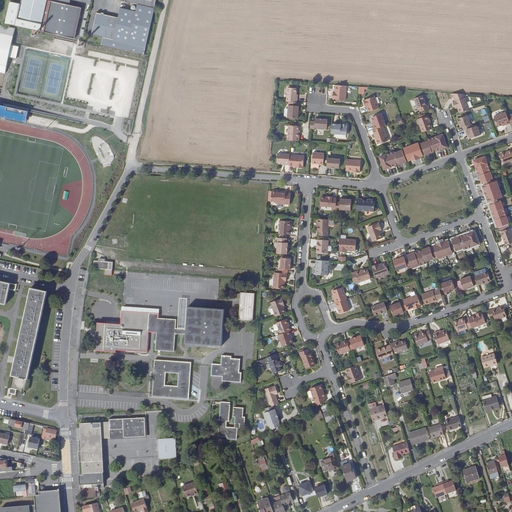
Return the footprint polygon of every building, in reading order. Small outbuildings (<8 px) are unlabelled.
[(11,1),(6,24),(34,30),(33,32),(40,34),(40,31),(45,32),(52,0),(49,0),(22,0),(22,4),(11,1)] [(45,32),(76,39),(83,8),(70,5),(71,0),(51,0),(52,0),(45,32)] [(139,4),(137,10),(122,7),(119,18),(97,13),(92,35),(104,38),(102,45),(144,54),(154,7),(139,4)] [(0,25),(0,72),(1,73),(5,73),(15,29),(0,25)] [(345,100),(346,86),(335,85),(335,92),(333,92),(333,99),(345,100)] [(296,98),(296,94),(297,88),(288,87),(287,101),(289,101),(297,102),(298,98),(296,98)] [(469,109),(464,94),(453,93),(455,101),(453,102),(455,107),(457,106),(459,111),(460,113),(469,109)] [(363,100),(365,105),(366,105),(367,107),(369,112),(379,108),(375,96),(363,100)] [(419,108),(420,112),(429,109),(428,105),(426,105),(423,96),(414,99),(418,109),(419,108)] [(297,102),(289,101),(288,117),(298,118),(298,115),(299,110),(299,106),(298,106),(299,102),(297,102)] [(0,116),(25,122),(28,111),(0,105),(0,116)] [(508,117),(506,112),(494,116),(498,126),(505,124),(506,125),(510,123),(508,117)] [(462,127),(464,130),(465,130),(472,127),(466,113),(457,116),(459,123),(459,124),(460,124),(462,127)] [(383,126),(386,126),(382,114),(372,117),(373,122),(374,125),(373,125),(375,129),(383,126)] [(422,132),(433,129),(431,124),(428,115),(418,119),(417,121),(418,124),(420,125),(422,132)] [(315,121),(311,121),(310,129),(315,129),(315,127),(326,128),(326,119),(316,118),(315,121)] [(346,123),(343,123),(341,124),(338,124),(332,124),(332,134),(347,135),(347,125),(346,123)] [(298,141),(298,134),(297,134),(297,130),(297,126),(289,125),(288,140),(291,140),(298,141)] [(468,133),(468,135),(469,137),(470,139),(480,135),(477,125),(472,127),(465,130),(466,133),(468,133)] [(378,141),(377,143),(378,146),(380,146),(389,143),(383,126),(375,129),(373,130),(375,138),(376,137),(378,141)] [(425,155),(433,152),(432,150),(436,149),(437,151),(437,152),(444,150),(444,148),(443,147),(447,145),(443,134),(428,139),(429,141),(421,144),(425,155)] [(404,150),(407,158),(411,156),(412,158),(412,159),(419,157),(419,155),(418,154),(422,152),(419,144),(404,150)] [(380,157),(384,170),(388,168),(389,170),(396,167),(395,166),(394,164),(398,163),(399,164),(407,162),(403,150),(391,154),(390,153),(380,157)] [(511,150),(500,154),(504,164),(511,160),(511,150)] [(290,155),(290,154),(278,153),(277,163),(285,163),(285,165),(289,165),(290,155)] [(312,163),(319,164),(319,165),(323,165),(324,154),(313,153),(312,163)] [(298,166),(298,168),(303,168),(304,156),(290,155),(289,165),(289,166),(296,166),(298,166)] [(346,168),(353,169),(355,169),(355,171),(360,171),(361,157),(347,156),(346,168)] [(481,183),(493,179),(485,156),(474,160),(475,166),(479,175),(481,183)] [(340,159),(328,158),(327,167),(339,168),(340,159)] [(485,196),(486,196),(488,202),(503,197),(497,181),(482,186),(483,187),(485,192),(483,193),(484,195),(485,196)] [(291,193),(281,193),(278,192),(278,191),(272,191),(271,202),(277,202),(276,203),(290,204),(291,193)] [(336,210),(337,198),(333,198),(333,197),(328,196),(328,198),(321,197),(320,206),(332,207),(332,210),(336,210)] [(347,198),(340,198),(339,209),(351,210),(351,199),(347,199),(347,198)] [(357,198),(356,210),(374,211),(375,201),(374,200),(372,199),(371,200),(368,200),(362,200),(362,199),(357,198)] [(497,228),(509,223),(501,201),(489,205),(490,208),(492,213),(496,223),(497,228)] [(329,219),(318,219),(318,226),(318,231),(319,231),(319,235),(327,236),(329,219)] [(290,235),(290,229),(290,227),(291,227),(292,221),(280,220),(279,234),(290,235)] [(380,230),(382,230),(379,222),(367,227),(373,241),(383,238),(380,230)] [(503,238),(506,245),(511,242),(511,234),(510,228),(501,231),(503,238)] [(479,245),(474,231),(470,233),(470,231),(469,230),(462,232),(463,233),(463,235),(460,236),(459,235),(451,238),(456,252),(464,249),(464,250),(479,245)] [(277,253),(287,254),(287,250),(286,250),(286,247),(288,247),(288,243),(287,243),(287,238),(278,238),(277,253)] [(328,253),(329,240),(318,239),(317,247),(317,252),(328,253)] [(356,240),(340,239),(340,241),(339,252),(344,252),(345,250),(347,250),(356,251),(356,240)] [(438,246),(434,247),(438,258),(453,253),(449,242),(445,243),(444,242),(444,240),(437,243),(437,244),(438,246)] [(419,253),(418,251),(418,250),(411,252),(411,254),(412,255),(408,257),(409,259),(412,268),(412,269),(427,264),(427,262),(434,260),(429,246),(421,248),(422,250),(423,251),(419,253)] [(408,269),(412,268),(409,259),(405,261),(403,254),(399,255),(399,257),(400,258),(397,259),(393,260),(397,270),(407,267),(408,269)] [(290,263),(291,258),(281,258),(280,269),(278,269),(278,273),(287,273),(287,270),(290,270),(290,265),(289,265),(290,263)] [(331,261),(317,260),(316,268),(314,267),(313,274),(327,275),(328,265),(331,265),(331,261)] [(94,261),(94,268),(109,269),(109,262),(106,261),(98,261),(94,261)] [(379,265),(372,268),(376,279),(390,274),(386,264),(380,266),(379,265)] [(359,271),(351,273),(353,276),(355,283),(358,281),(359,282),(371,278),(367,269),(359,272),(359,271)] [(286,281),(287,273),(278,273),(274,272),(273,288),(284,289),(285,281),(286,281)] [(488,272),(475,276),(477,283),(478,285),(485,283),(491,281),(488,272)] [(475,276),(471,277),(471,276),(460,280),(464,289),(469,288),(474,286),(474,284),(477,283),(475,276)] [(0,302),(6,304),(11,283),(0,280),(0,302)] [(442,283),(446,295),(448,294),(449,294),(449,291),(455,289),(452,280),(442,283)] [(334,299),(336,303),(346,299),(347,299),(343,287),(332,291),(335,299),(334,299)] [(12,375),(28,379),(47,292),(32,288),(30,297),(25,319),(20,341),(15,361),(12,375)] [(422,295),(425,305),(433,302),(437,301),(436,300),(443,298),(440,290),(434,292),(433,291),(422,295)] [(245,320),(250,320),(252,320),(253,320),(255,293),(241,292),(240,300),(240,306),(239,319),(241,320),(245,320)] [(414,297),(404,301),(407,310),(407,311),(410,310),(412,309),(413,310),(418,309),(414,297)] [(276,316),(286,313),(283,303),(284,303),(282,298),(271,302),(276,316)] [(350,310),(346,299),(336,303),(335,303),(337,307),(340,313),(350,310)] [(407,310),(404,301),(400,302),(400,301),(396,303),(397,303),(390,306),(393,316),(397,315),(397,314),(398,314),(400,313),(400,314),(404,312),(404,311),(407,310)] [(388,311),(384,302),(372,307),(375,316),(379,314),(388,311)] [(487,310),(490,318),(494,317),(495,320),(507,316),(503,305),(497,307),(491,309),(491,308),(487,310)] [(176,328),(176,319),(158,318),(159,314),(122,311),(121,324),(106,323),(104,351),(115,352),(115,349),(147,352),(148,331),(151,332),(152,332),(155,332),(157,332),(157,333),(156,341),(156,344),(156,350),(174,351),(175,344),(175,342),(175,334),(175,333),(186,334),(186,335),(185,343),(222,346),(224,309),(217,309),(188,307),(186,329),(176,328)] [(474,316),(468,318),(472,327),(472,328),(486,323),(482,312),(477,314),(478,314),(476,315),(474,316)] [(472,327),(468,318),(465,319),(464,318),(460,319),(461,320),(460,320),(458,321),(458,320),(454,322),(457,332),(472,327)] [(274,324),(278,335),(284,333),(287,331),(288,331),(284,320),(274,324)] [(446,330),(441,331),(438,332),(438,331),(436,332),(434,333),(438,344),(449,340),(446,330)] [(288,336),(289,336),(287,331),(284,333),(278,335),(276,336),(280,347),(291,344),(289,339),(288,336)] [(428,339),(432,338),(429,331),(423,333),(422,332),(418,333),(417,334),(415,336),(418,345),(429,341),(428,339)] [(347,341),(350,350),(365,345),(361,335),(353,338),(350,339),(351,340),(347,341)] [(347,341),(347,340),(341,342),(336,344),(339,354),(351,350),(350,350),(347,341)] [(402,341),(400,342),(394,344),(394,343),(390,344),(390,345),(394,354),(408,349),(405,340),(402,341)] [(394,354),(390,345),(382,348),(376,350),(379,359),(394,354)] [(300,357),(300,356),(305,368),(315,365),(310,353),(309,353),(307,349),(298,352),(300,357)] [(276,354),(266,358),(268,362),(269,362),(273,373),(282,370),(281,366),(282,365),(281,361),(279,362),(276,354)] [(491,365),(491,366),(497,364),(494,354),(481,358),(484,367),(491,365)] [(222,381),(241,382),(241,373),(239,372),(240,359),(231,358),(231,356),(222,355),(221,364),(212,364),(212,367),(211,376),(223,376),(222,381)] [(189,399),(191,362),(155,360),(152,396),(189,399)] [(347,369),(350,376),(350,378),(349,378),(351,383),(361,379),(356,365),(347,369)] [(438,368),(428,371),(431,382),(445,378),(443,368),(438,369),(438,368)] [(386,376),(389,385),(393,384),(392,378),(396,377),(395,373),(386,376)] [(211,385),(220,386),(221,377),(211,376),(211,385)] [(26,380),(13,377),(11,385),(24,388),(26,380)] [(412,390),(409,380),(397,383),(400,393),(412,390)] [(310,389),(317,406),(326,401),(324,398),(325,397),(321,385),(310,389)] [(268,407),(279,404),(275,395),(278,393),(276,386),(273,387),(272,386),(262,390),(268,407)] [(485,409),(493,407),(499,406),(496,395),(482,399),(485,409)] [(235,424),(235,428),(233,427),(231,427),(226,427),(226,425),(227,423),(227,421),(229,421),(230,411),(230,410),(230,402),(221,402),(219,420),(217,419),(217,427),(219,427),(218,436),(227,436),(227,439),(237,439),(238,428),(240,428),(240,424),(245,424),(245,417),(243,417),(243,408),(234,407),(233,417),(235,417),(235,424)] [(369,409),(372,420),(386,416),(382,404),(369,409)] [(313,409),(316,418),(322,416),(319,407),(313,409)] [(269,425),(271,430),(280,425),(279,422),(280,421),(278,418),(277,418),(276,414),(277,414),(275,409),(264,413),(269,425)] [(440,428),(442,433),(452,429),(459,426),(457,417),(438,422),(440,428)] [(82,452),(84,484),(93,484),(93,487),(84,488),(84,497),(96,496),(97,497),(100,496),(99,491),(96,491),(96,487),(99,487),(99,485),(99,483),(104,483),(103,454),(102,444),(102,438),(105,438),(111,438),(110,430),(124,429),(124,438),(146,437),(145,418),(110,419),(110,422),(109,422),(81,423),(81,428),(83,428),(84,439),(82,439),(82,450),(83,450),(83,452),(82,452)] [(12,419),(10,425),(27,429),(29,423),(12,419)] [(55,441),(57,430),(46,428),(44,439),(55,441)] [(427,431),(430,442),(443,438),(442,433),(440,428),(427,431)] [(110,430),(111,438),(124,438),(124,429),(110,430)] [(425,429),(408,434),(411,446),(415,445),(415,442),(418,442),(418,444),(428,441),(425,429)] [(0,444),(7,446),(10,436),(0,432),(0,444)] [(27,448),(37,450),(39,436),(29,435),(27,448)] [(176,457),(175,438),(158,439),(159,458),(176,457)] [(252,439),(253,444),(257,443),(258,446),(264,445),(262,440),(260,441),(259,438),(252,439)] [(391,446),(394,456),(399,455),(399,454),(408,451),(406,442),(391,446)] [(331,460),(325,462),(328,471),(333,469),(333,471),(339,469),(334,455),(330,456),(331,460)] [(349,455),(339,458),(342,467),(345,466),(344,463),(351,461),(349,455)] [(264,456),(257,458),(262,472),(268,469),(264,456)] [(507,456),(498,458),(501,469),(510,467),(507,456)] [(141,472),(165,471),(165,462),(141,463),(141,472)] [(491,466),(490,464),(486,465),(489,475),(497,473),(495,465),(491,466)] [(350,465),(342,467),(348,483),(356,480),(357,480),(353,470),(352,471),(350,465)] [(469,479),(469,481),(477,479),(474,467),(462,470),(465,481),(469,479)] [(445,482),(442,483),(445,494),(455,491),(452,481),(447,483),(446,483),(445,482)] [(186,496),(192,494),(195,493),(196,494),(198,493),(195,482),(183,486),(186,496)] [(302,495),(309,493),(305,483),(299,485),(302,495)] [(439,486),(432,488),(435,497),(445,494),(442,483),(438,484),(439,486)] [(317,498),(327,495),(324,485),(314,488),(317,498)] [(123,489),(126,495),(132,492),(130,486),(123,489)] [(61,511),(59,492),(39,495),(36,495),(36,511),(30,511),(30,506),(1,508),(1,511),(61,511)] [(285,506),(293,503),(290,494),(282,498),(284,504),(285,506)] [(142,511),(148,511),(144,498),(131,502),(134,511),(142,509),(142,511)] [(274,511),(270,499),(259,503),(262,511),(274,511)] [(88,511),(98,511),(96,501),(82,505),(84,511),(88,510),(88,511)] [(410,510),(405,511),(404,511),(421,511),(418,502),(409,505),(410,510)]
